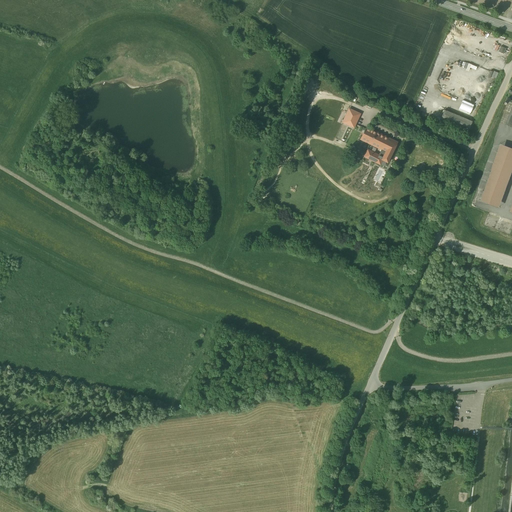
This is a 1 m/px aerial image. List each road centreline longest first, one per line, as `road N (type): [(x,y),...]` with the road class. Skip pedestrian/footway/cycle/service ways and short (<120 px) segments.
road 1 (track): [(0,168),(139,247),(372,332),(398,317)]
road 2 (unclassified): [(511,70),(369,385)]
road 3 (unclassified): [(369,385),(511,380)]
road 4 (unclassified): [(369,385),(345,441),(329,511)]
